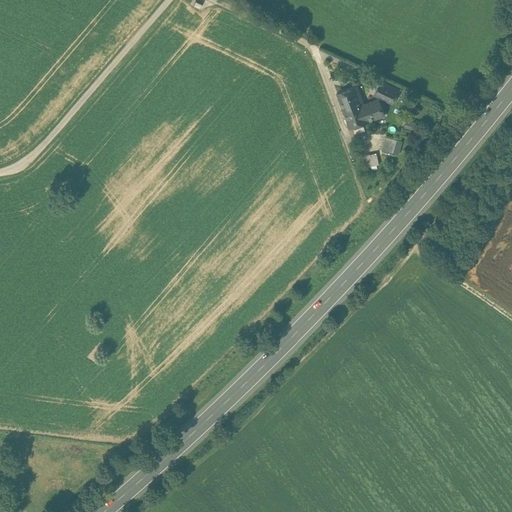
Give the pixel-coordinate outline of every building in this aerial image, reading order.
[(398,89),(381,81),(375,94),(392,102),(398,89)] [(357,84),(337,92),(344,112),(363,105),(362,102),(361,99),(362,98),(357,84)] [(363,105),(344,112),(350,127),(369,120),(368,119),(375,117),(375,118),(384,115),(383,114),(384,114),(379,98),(363,104),(363,102),(362,102),(363,105)] [(415,122),(408,120),(406,127),(413,129),(415,122)] [(396,139),(385,136),(381,150),(393,153),(396,139)] [(377,152),(365,155),(367,166),(379,164),(377,152)]
